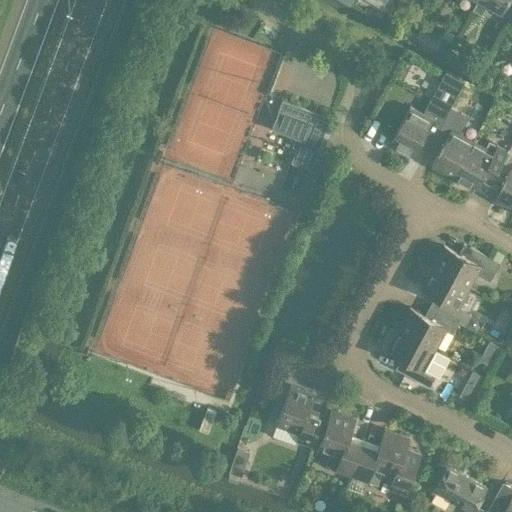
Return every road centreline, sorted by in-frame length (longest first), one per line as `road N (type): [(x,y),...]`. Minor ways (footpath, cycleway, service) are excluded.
road 1 (residential): [(511,464),(344,378),(429,203)]
road 2 (residential): [(429,203),(355,154),(350,134),(362,79),(348,55),(261,0)]
road 3 (motorway): [(0,244),(91,0)]
